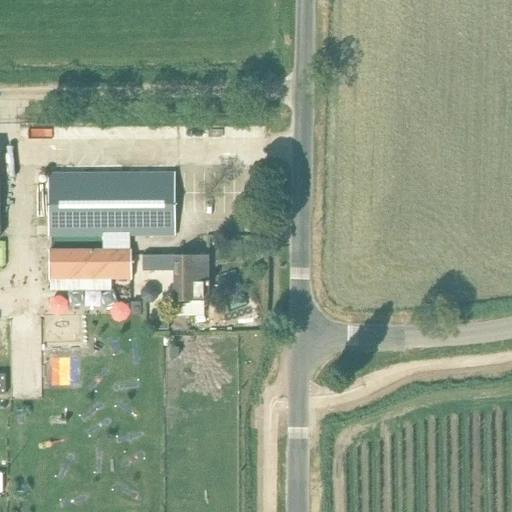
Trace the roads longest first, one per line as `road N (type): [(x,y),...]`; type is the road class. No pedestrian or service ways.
road 1 (unclassified): [(0,95),(304,90)]
road 2 (unclassified): [(300,339),(304,90)]
road 3 (unclassified): [(300,339),(470,333),(511,324)]
road 4 (unclassified): [(297,511),(300,339)]
